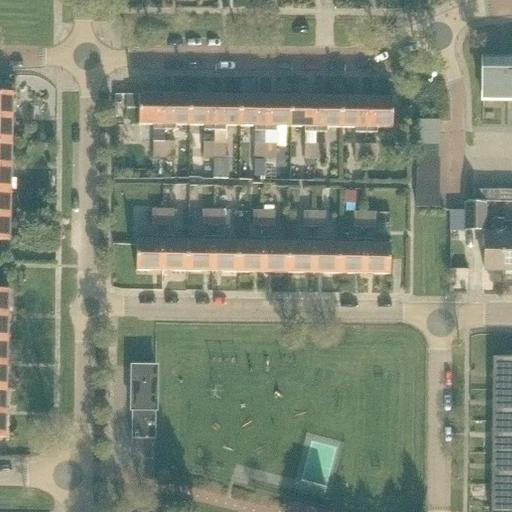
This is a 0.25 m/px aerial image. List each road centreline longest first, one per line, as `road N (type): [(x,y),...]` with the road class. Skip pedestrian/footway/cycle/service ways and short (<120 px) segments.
road 1 (residential): [(85,59),(363,58),(477,9),(511,5)]
road 2 (residential): [(440,313),(86,307)]
road 3 (unclassified): [(86,307),(85,59)]
road 4 (residential): [(439,511),(440,313)]
road 5 (unclassified): [(81,476),(86,307)]
